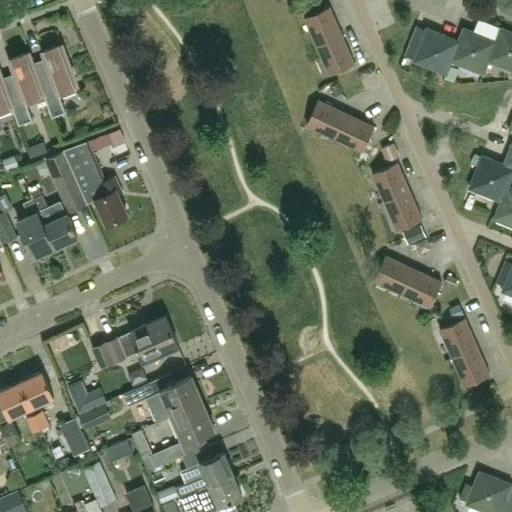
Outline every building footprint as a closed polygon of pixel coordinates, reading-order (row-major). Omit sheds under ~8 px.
[(317,47),(341,36),(329,7),(304,18),(317,47)] [(458,41),(426,28),(419,25),(410,48),(417,51),(413,61),(445,74),(458,41),(464,28),(458,41)] [(495,41),(464,28),(458,41),(445,74),(446,75),(449,66),(451,62),(483,75),(501,28),(500,28),(495,41)] [(511,71),(511,32),(501,28),(483,75),(489,61),(511,71)] [(354,64),(341,36),(317,47),(329,75),(354,64)] [(28,52),(43,95),(52,118),(66,113),(59,94),(78,87),(62,45),(42,52),(45,59),(33,63),(29,52),(28,52)] [(0,71),(0,74),(12,107),(19,126),(33,121),(26,102),(43,95),(28,52),(9,59),(15,77),(3,81),(0,71)] [(446,75),(444,78),(454,82),(459,70),(449,66),(446,75)] [(0,111),(12,107),(0,74),(0,132),(1,132),(0,129),(0,111)] [(334,138),(346,114),(318,100),(306,125),(334,138)] [(374,127),(346,114),(334,138),(363,152),(374,127)] [(124,140),(119,129),(101,136),(105,144),(114,140),(115,143),(124,140)] [(511,132),(511,143),(503,164),(503,165),(511,168),(511,131),(509,130),(509,131),(511,132)] [(31,157),(47,151),(43,142),(27,148),(31,157)] [(400,155),(394,142),(381,148),(387,161),(400,155)] [(100,184),(84,151),(86,150),(83,143),(64,150),(68,159),(72,167),(71,167),(73,173),(72,174),(87,205),(95,201),(106,226),(127,216),(117,195),(122,192),(115,177),(100,184)] [(73,173),(71,167),(70,167),(63,150),(46,158),(70,211),(86,204),(72,174),(73,173)] [(478,166),(469,189),(501,202),(493,219),(494,220),(507,187),(508,187),(511,176),(511,168),(503,165),(503,164),(482,156),(482,157),(475,154),(471,163),(478,166)] [(6,171),(18,166),(14,156),(2,160),(6,171)] [(384,203),(409,192),(397,163),(372,174),(384,203)] [(507,187),(494,220),(511,226),(511,188),(508,187),(507,187)] [(60,201),(47,207),(39,189),(30,193),(33,199),(32,199),(55,248),(77,238),(60,201)] [(409,192),(384,203),(397,231),(422,220),(409,192)] [(29,215),(24,218),(18,220),(24,233),(22,234),(33,258),(55,248),(32,199),(23,203),(29,215)] [(5,212),(4,213),(0,204),(0,235),(3,243),(17,237),(5,212)] [(402,233),(407,245),(426,237),(421,226),(402,233)] [(414,256),(425,252),(420,241),(409,245),(414,256)] [(402,294),(413,269),(385,256),(373,281),(402,294)] [(504,285),(511,265),(511,261),(505,259),(496,282),(504,285)] [(511,265),(504,285),(502,291),(511,295),(511,265)] [(413,269),(402,294),(430,307),(442,283),(413,269)] [(443,284),(453,288),(458,279),(448,274),(443,284)] [(458,305),(448,310),(452,319),(462,315),(458,305)] [(101,367),(138,351),(142,361),(178,346),(165,316),(92,347),(101,367)] [(452,358),(477,347),(465,318),(440,329),(452,358)] [(477,347),(452,358),(464,386),(489,376),(477,347)] [(19,383),(30,408),(53,397),(41,372),(19,383)] [(159,389),(160,391),(159,392),(154,380),(122,394),(128,407),(148,398),(154,411),(156,410),(161,421),(171,417),(171,416),(202,402),(190,375),(159,389)] [(79,414),(106,402),(100,389),(87,394),(82,381),(67,387),(79,414)] [(0,421),(30,408),(19,383),(0,391),(0,421)] [(85,429),(112,417),(105,402),(79,414),(85,429)] [(202,402),(171,416),(171,417),(183,443),(214,430),(202,402)] [(34,416),(40,430),(49,426),(41,412),(34,416)] [(40,430),(34,416),(27,419),(33,433),(40,430)] [(74,456),(75,455),(78,462),(93,456),(90,449),(91,448),(76,417),(59,425),(74,456)] [(22,441),(13,421),(0,426),(0,428),(9,447),(22,441)] [(147,470),(154,467),(155,468),(185,455),(180,442),(152,454),(141,429),(131,434),(147,470)] [(182,484),(176,487),(175,485),(157,493),(162,504),(180,497),(233,474),(223,451),(188,466),(194,479),(182,484)] [(95,500),(100,511),(102,511),(100,509),(117,501),(100,461),(83,468),(97,499),(95,500)] [(26,483),(19,467),(11,471),(6,482),(10,490),(26,483)] [(484,511),(500,511),(506,500),(508,495),(511,486),(511,485),(479,472),(473,486),(467,501),(466,504),(484,511)] [(233,474),(180,497),(186,511),(204,511),(243,496),(233,474)] [(424,486),(438,511),(455,502),(441,477),(424,486)] [(32,495),(40,507),(61,493),(53,481),(32,495)] [(465,482),(459,498),(467,501),(473,486),(465,482)] [(125,493),(132,511),(153,511),(155,510),(144,485),(125,493)] [(18,488),(0,495),(0,511),(23,511),(27,511),(18,488)] [(100,511),(95,500),(85,504),(88,511),(100,511)] [(511,511),(511,502),(506,500),(500,511),(511,511)] [(180,511),(175,501),(164,506),(166,511),(180,511)]
